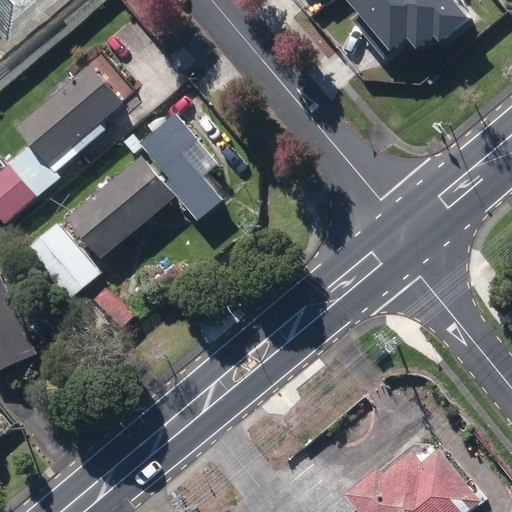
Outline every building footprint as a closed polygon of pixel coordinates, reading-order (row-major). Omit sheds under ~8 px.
[(0,0),(0,40),(48,0),(0,0)] [(352,20),(385,58),(396,49),(395,47),(409,35),(417,45),(434,31),(440,38),(465,17),(450,0),(347,0),(360,14),(352,20)] [(19,128),(52,166),(125,103),(93,66),(19,128)] [(168,184),(199,220),(223,201),(204,178),(219,165),(178,115),(143,145),(173,180),(168,184)] [(69,219),(102,259),(177,197),(144,157),(69,219)] [(0,175),(0,216),(7,225),(39,197),(12,166),(0,175)] [(29,252),(70,300),(102,274),(60,225),(29,252)] [(152,283),(160,294),(184,277),(175,266),(152,283)] [(0,371),(38,354),(0,270),(0,371)] [(131,296),(145,299),(152,273),(138,270),(131,296)] [(110,284),(94,298),(124,335),(141,321),(110,284)] [(466,511),(482,500),(441,446),(422,461),(413,449),(384,472),(380,467),(347,492),(362,511),(466,511)]
